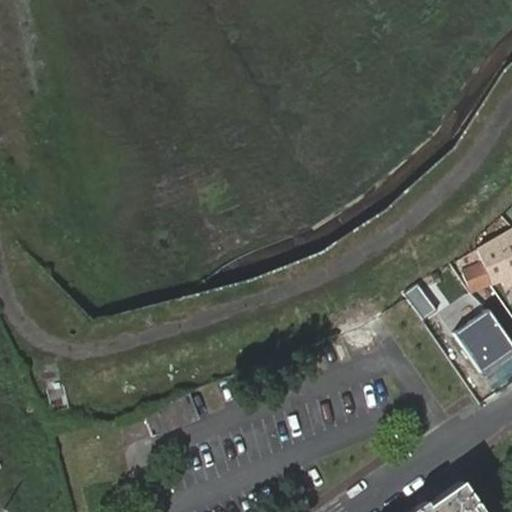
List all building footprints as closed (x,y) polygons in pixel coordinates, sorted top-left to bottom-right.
[(511,229),(475,251),(479,262),(461,270),(469,291),(506,275),(510,283),(511,281),(511,229)] [(457,262),(461,270),(479,262),(475,251),(457,262)] [(410,291),(425,317),(452,301),(435,276),(410,291)] [(511,344),(487,308),(451,332),(478,372),(511,348),(511,344)] [(139,406),(144,432),(193,422),(188,396),(139,406)] [(481,511),(457,478),(423,503),(420,498),(403,510),(404,511),(481,511)]
